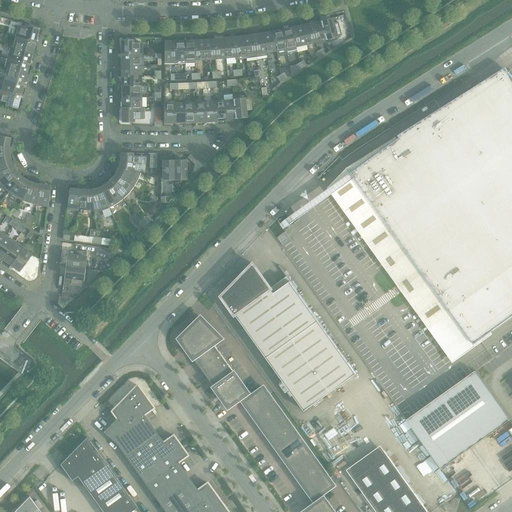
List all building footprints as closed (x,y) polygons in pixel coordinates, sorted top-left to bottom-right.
[(342,36),(338,22),(332,24),(331,19),(319,22),(325,43),(337,40),(336,37),(342,36)] [(325,43),(319,22),(310,24),(315,43),(316,46),(316,45),(325,43)] [(315,43),(310,24),(301,26),(300,27),(305,45),(306,45),(315,43)] [(34,43),(38,29),(28,26),(27,29),(16,26),(13,37),(34,43)] [(305,45),(300,27),(291,29),(295,48),(296,47),(297,53),(307,50),(306,45),(305,45)] [(295,48),(291,29),(281,31),(285,50),(286,50),(287,55),(297,53),(296,47),(295,48)] [(285,50),(281,31),(272,33),(275,52),(276,52),(285,50)] [(275,52),(272,33),(262,35),(266,56),(267,56),(266,53),(275,52)] [(266,56),(262,35),(252,36),(255,58),(257,58),(266,56)] [(255,58),(252,36),(242,37),(245,59),(246,59),(255,58)] [(31,53),(34,43),(13,37),(15,38),(13,48),(10,47),(31,53)] [(245,59),(242,37),(233,39),(235,58),(235,60),(239,60),(245,59)] [(235,58),(233,39),(223,40),(225,59),(235,58)] [(141,54),(141,43),(132,43),(132,40),(121,40),(122,54),(144,54),(141,54)] [(215,60),(213,40),(203,41),(204,60),(205,60),(215,60)] [(225,59),(223,40),(213,40),(215,60),(225,59)] [(204,60),(203,41),(194,42),(193,42),(194,61),(195,61),(204,60)] [(174,64),(174,42),(164,42),(164,64),(174,64)] [(184,64),(184,42),(174,42),(174,64),(184,64)] [(194,61),(193,42),(184,42),(184,64),(195,64),(195,61),(194,61)] [(28,64),(31,53),(10,47),(7,58),(28,64)] [(144,65),(144,54),(122,54),(122,65),(144,65)] [(25,74),(28,64),(7,58),(4,69),(7,69),(25,74)] [(141,76),(141,65),(144,65),(122,65),(122,76),(141,76)] [(291,76),(289,67),(279,69),(280,75),(284,73),(287,78),(291,76)] [(22,85),(25,74),(7,69),(4,80),(22,85)] [(290,217),(279,225),(283,230),(293,222),(355,178),(369,198),(403,247),(394,253),(423,293),(432,287),(450,312),(473,344),(511,316),(511,76),(508,72),(436,124),(430,116),(441,109),(441,108),(423,120),(398,136),(400,138),(398,140),(397,139),(357,168),(357,169),(351,173),(328,189),(290,217)] [(141,87),(141,76),(122,76),(122,87),(141,87)] [(0,89),(20,95),(22,85),(4,80),(1,89),(0,88),(0,89)] [(141,97),(141,87),(122,87),(122,97),(141,97)] [(269,96),(267,94),(266,88),(261,88),(262,98),(265,101),(270,97),(269,96)] [(16,109),(20,95),(0,89),(0,100),(7,103),(6,106),(16,109)] [(246,118),(243,96),(233,97),(235,119),(246,118)] [(141,108),(141,97),(122,97),(122,108),(144,108),(141,108)] [(235,119),(233,97),(232,97),(232,100),(224,101),(223,98),(225,120),(235,119)] [(225,120),(223,98),(213,99),(215,121),(223,120),(225,120)] [(215,121),(213,99),(213,102),(203,102),(205,122),(215,121)] [(184,122),(184,100),(183,100),(183,103),(174,103),(174,123),(184,122)] [(194,122),(193,100),(184,100),(184,122),(194,122)] [(205,122),(203,102),(194,103),(194,100),(193,100),(194,122),(205,122)] [(174,123),(174,103),(164,103),(163,123),(174,123)] [(144,119),(144,108),(122,108),(122,123),(133,123),(133,119),(144,119)] [(8,143),(9,138),(0,136),(0,151),(8,152),(7,148),(8,143)] [(9,159),(8,154),(8,152),(0,151),(0,164),(9,161),(9,159)] [(138,171),(140,156),(132,155),(132,153),(121,153),(121,155),(121,160),(120,165),(138,171)] [(185,180),(185,160),(174,161),(174,180),(185,180)] [(0,179),(14,170),(11,166),(9,161),(0,164),(0,179)] [(174,180),(174,161),(163,161),(163,180),(174,180)] [(137,180),(140,173),(141,172),(138,171),(120,165),(118,170),(115,175),(134,187),(137,180)] [(9,192),(20,178),(18,175),(14,171),(14,170),(0,179),(0,183),(3,186),(8,192),(9,192)] [(133,187),(134,187),(115,175),(113,178),(109,182),(123,199),(128,194),(133,187)] [(22,200),(29,183),(25,181),(20,178),(9,192),(14,196),(21,200),(22,200)] [(123,199),(109,182),(105,185),(101,188),(110,208),(116,204),(123,199)] [(36,204),(39,185),(35,185),(30,183),(29,183),(22,200),(28,203),(36,204)] [(47,206),(50,187),(39,185),(36,204),(47,206)] [(110,208),(101,188),(100,188),(96,189),(91,191),(94,212),(102,211),(109,208),(110,208)] [(79,210),(81,191),(69,189),(67,208),(79,210)] [(94,212),(91,191),(86,191),(81,191),(79,210),(86,210),(93,210),(93,213),(94,212)] [(21,233),(25,228),(16,222),(12,227),(21,233)] [(285,232),(277,237),(284,247),(292,241),(285,232)] [(0,257),(2,259),(14,241),(6,235),(0,243),(0,257)] [(11,265),(22,250),(24,248),(14,241),(2,259),(11,265)] [(19,271),(31,256),(22,250),(11,265),(19,271)] [(84,269),(87,252),(75,250),(74,256),(67,255),(65,266),(84,269)] [(274,293),(254,264),(223,296),(305,411),(357,374),(291,281),(274,293)] [(82,286),(84,269),(65,266),(64,277),(71,278),(70,284),(82,286)] [(63,310),(75,298),(58,296),(57,304),(63,310)] [(181,339),(229,407),(249,393),(214,344),(222,338),(202,318),(181,339)] [(475,371),(407,420),(442,468),(510,419),(475,371)] [(118,447),(119,448),(151,425),(143,415),(153,408),(137,385),(111,412),(116,419),(103,432),(118,447)] [(245,402),(252,412),(271,398),(264,388),(245,402)] [(252,412),(258,421),(278,407),(271,398),(252,412)] [(258,421),(265,431),(285,417),(278,407),(258,421)] [(265,431),(272,441),(292,427),(285,417),(265,431)] [(119,448),(143,481),(184,451),(173,436),(163,442),(151,425),(119,448)] [(272,441),(279,450),(299,436),(292,427),(272,441)] [(279,450),(286,460),(306,446),(299,436),(279,450)] [(86,437),(60,465),(71,480),(77,476),(102,511),(132,511),(137,508),(86,437)] [(286,460),(293,470),(313,456),(306,446),(286,460)] [(143,481),(164,511),(169,511),(198,491),(197,490),(177,462),(187,456),(184,451),(143,481)] [(351,476),(376,511),(428,511),(385,452),(351,476)] [(293,470),(300,479),(320,465),(313,456),(293,470)] [(300,479),(307,489),(327,475),(320,465),(300,479)] [(334,485),(327,475),(307,489),(315,499),(334,485)] [(169,511),(227,511),(207,483),(197,490),(198,491),(169,511)] [(29,496),(13,511),(40,511),(30,497),(29,496)] [(305,511),(334,511),(324,498),(305,511)]
